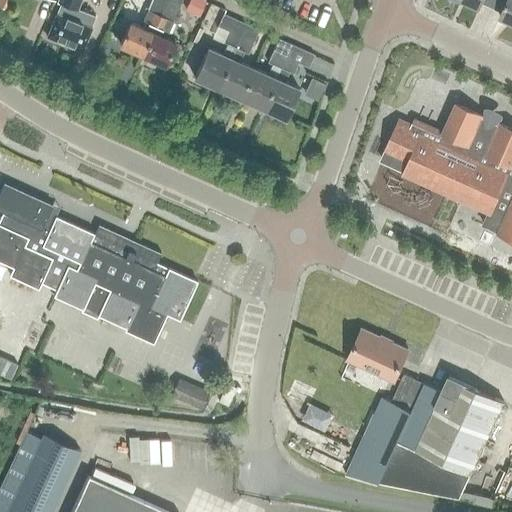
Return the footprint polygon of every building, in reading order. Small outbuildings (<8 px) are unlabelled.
[(9,0),(0,0),(0,7),(6,10),(9,0)] [(91,28),(95,16),(77,9),(80,0),(58,0),(58,2),(60,3),(46,37),(82,51),(91,28)] [(143,55),(167,0),(151,0),(147,10),(151,12),(146,23),(145,23),(143,28),(130,22),(120,45),(143,55)] [(173,22),(182,0),(167,0),(143,55),(165,65),(175,42),(158,35),(160,29),(164,31),(169,20),(173,22)] [(204,0),(203,0),(188,0),(184,10),(197,16),(204,0)] [(511,0),(506,0),(499,17),(511,22),(511,0)] [(242,34),(246,24),(224,14),(218,27),(228,31),(223,42),(227,44),(222,55),(208,48),(194,78),(217,88),(236,48),(235,48),(242,34)] [(240,98),(253,68),(239,62),(243,52),(248,54),(259,30),(246,24),(242,34),(235,48),(236,48),(217,88),(240,98)] [(287,54),(291,45),(279,39),(267,63),(272,65),(267,75),(253,68),(240,98),(262,108),(280,68),(286,54),(287,54)] [(308,68),(314,55),(291,45),(287,54),(286,54),(280,68),(262,108),(285,119),(299,89),(284,82),(289,72),(293,74),(298,63),(308,68)] [(511,129),(495,122),(494,123),(485,119),(486,118),(456,104),(443,133),(415,120),(412,126),(399,121),(381,161),(405,172),(489,210),(483,224),(499,232),(499,233),(511,238),(511,129)] [(197,281),(157,263),(161,253),(139,243),(134,253),(49,213),(52,205),(3,182),(0,189),(0,211),(3,213),(0,218),(0,261),(13,267),(9,275),(38,288),(41,282),(57,289),(54,296),(82,309),(84,305),(99,312),(98,315),(126,327),(125,330),(153,343),(166,314),(179,320),(197,281)] [(393,381),(408,349),(363,328),(348,360),(393,381)] [(0,356),(0,375),(10,380),(17,365),(0,356)] [(404,374),(392,401),(412,410),(424,383),(404,374)] [(449,376),(442,391),(417,449),(471,474),(504,402),(449,376)] [(209,391),(177,377),(169,395),(201,409),(209,391)] [(227,383),(218,401),(227,405),(236,388),(227,383)] [(412,410),(398,440),(417,449),(442,391),(424,383),(412,410)] [(375,410),(346,475),(379,481),(398,440),(412,410),(392,401),(382,396),(380,400),(375,410)] [(27,431),(0,488),(0,510),(3,511),(51,511),(80,451),(43,434),(41,438),(27,431)] [(398,440),(379,481),(460,498),(471,474),(417,449),(398,440)] [(168,511),(88,476),(71,511),(168,511)]
